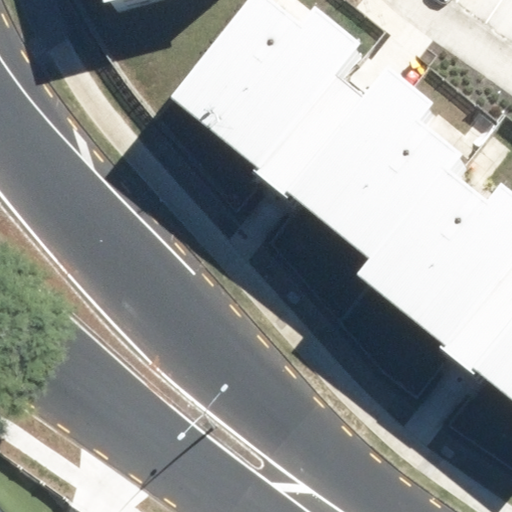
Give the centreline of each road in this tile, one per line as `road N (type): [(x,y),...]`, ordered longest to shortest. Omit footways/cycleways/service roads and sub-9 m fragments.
road 1 (secondary): [(0,99),(112,258),(335,511)]
road 2 (secondary): [(330,511),(111,401),(0,319)]
